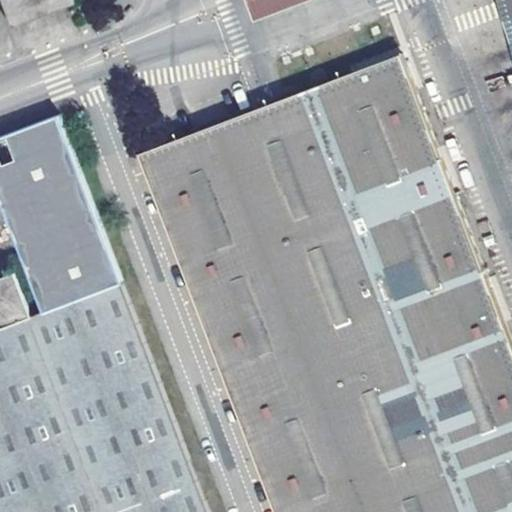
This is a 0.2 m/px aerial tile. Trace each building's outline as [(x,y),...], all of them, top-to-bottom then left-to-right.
[(14,0),(4,0),(14,25),(23,22),(14,0)] [(14,0),(23,22),(80,0),(14,0)] [(258,0),(267,21),(322,0),(258,0)] [(511,511),(511,324),(413,59),(150,154),(284,511),(511,511)] [(214,511),(65,115),(0,139),(0,180),(49,312),(37,317),(21,273),(0,281),(0,511),(214,511)]
